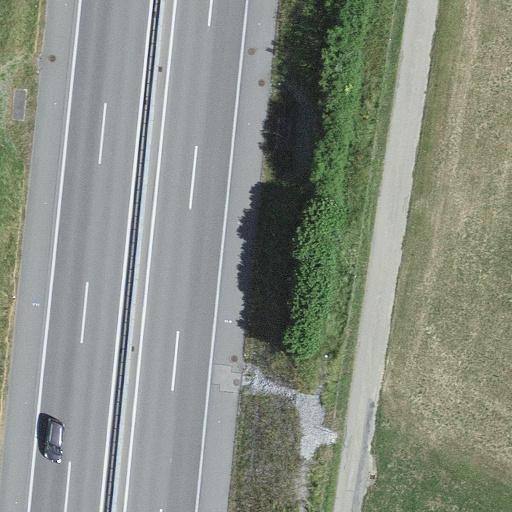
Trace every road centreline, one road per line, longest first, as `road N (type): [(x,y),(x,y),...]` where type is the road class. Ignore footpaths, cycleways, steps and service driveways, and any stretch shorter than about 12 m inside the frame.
road 1 (track): [(421,0),(345,511)]
road 2 (motorway): [(163,511),(214,0)]
road 3 (motorway): [(114,0),(64,511)]
